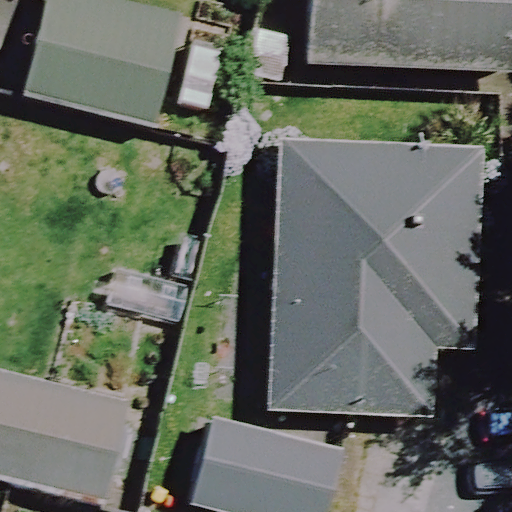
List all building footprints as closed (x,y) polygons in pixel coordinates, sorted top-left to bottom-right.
[(164,29),(38,0),(36,0),(12,109),(139,138),(164,29)] [(502,0),(299,0),(297,79),(500,86),(502,0)] [(480,166),(274,155),(259,419),(425,428),(429,349),(470,351),(480,166)] [(93,511),(115,416),(0,389),(0,490),(92,511),(93,511)] [(332,511),(345,456),(195,422),(174,511),(332,511)]
